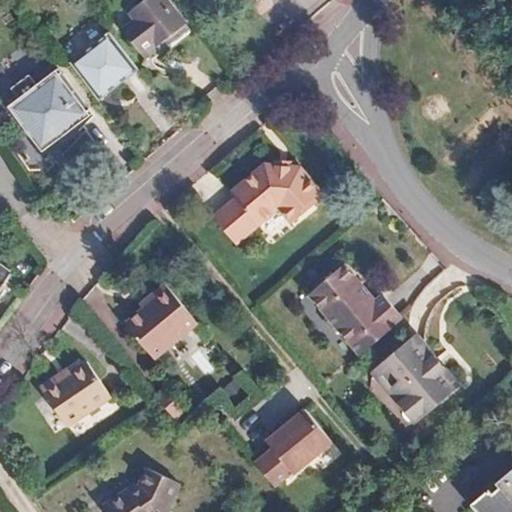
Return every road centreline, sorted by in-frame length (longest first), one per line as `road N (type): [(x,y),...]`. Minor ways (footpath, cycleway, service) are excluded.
road 1 (residential): [(297,73),(137,192),(72,264)]
road 2 (residential): [(511,274),(437,229),(387,152)]
road 3 (residential): [(72,264),(0,365)]
